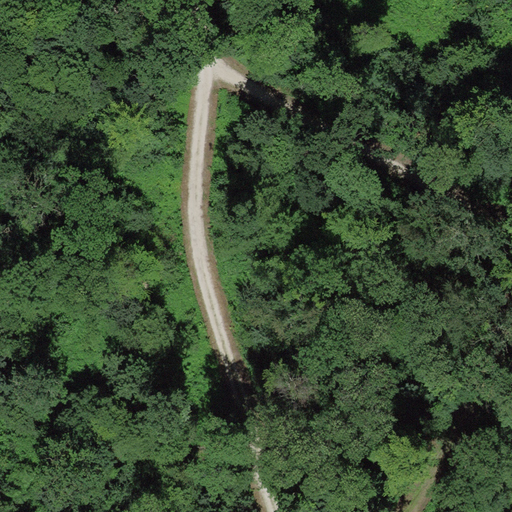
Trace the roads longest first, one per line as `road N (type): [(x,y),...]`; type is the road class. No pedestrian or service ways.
road 1 (track): [(202,0),(194,13),(200,271),(238,349),(272,511)]
road 2 (track): [(198,55),(511,231)]
road 3 (track): [(511,301),(406,511)]
road 4 (track): [(0,4),(194,13)]
